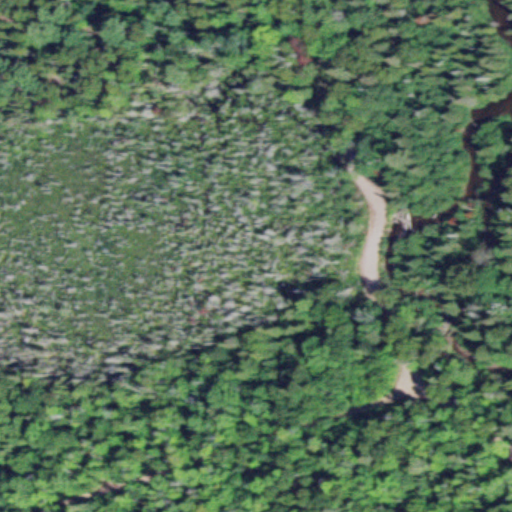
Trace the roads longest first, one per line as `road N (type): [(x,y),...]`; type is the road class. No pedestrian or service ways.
road 1 (residential): [(325,0),(342,113),(378,172),(375,274),(432,379),(511,443)]
road 2 (track): [(432,379),(42,511)]
